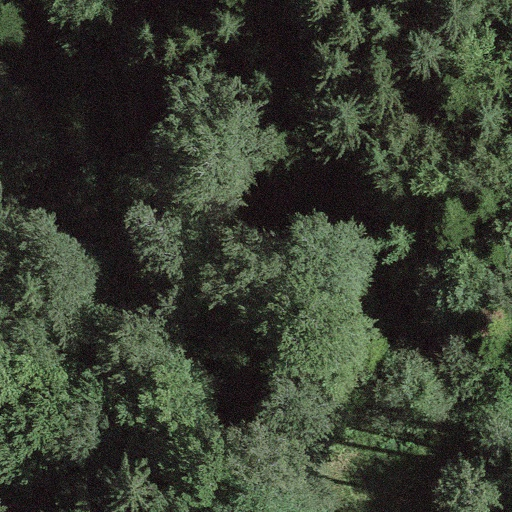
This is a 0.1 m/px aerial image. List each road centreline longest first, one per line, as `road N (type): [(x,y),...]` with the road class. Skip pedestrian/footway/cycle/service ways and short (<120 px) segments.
road 1 (track): [(511,31),(317,200)]
road 2 (track): [(391,511),(445,454),(468,439),(511,431)]
